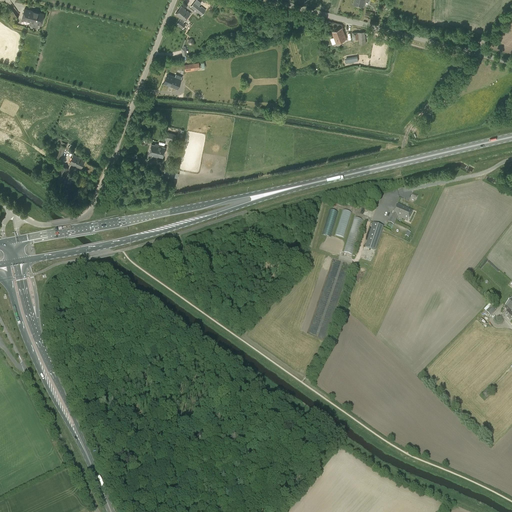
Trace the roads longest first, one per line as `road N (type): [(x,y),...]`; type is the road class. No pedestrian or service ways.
road 1 (primary): [(293,187),(18,239)]
road 2 (primary): [(25,260),(130,239),(293,187)]
road 3 (unclassified): [(52,223),(82,218),(91,208),(173,0)]
road 4 (primary): [(293,187),(511,137)]
road 5 (unclassified): [(473,52),(261,0)]
road 6 (unclassified): [(98,511),(24,367),(0,341)]
road 7 (primary): [(10,278),(36,363),(88,458)]
road 8 (unclassified): [(473,52),(401,150)]
road 9 (primary): [(88,458),(41,347)]
